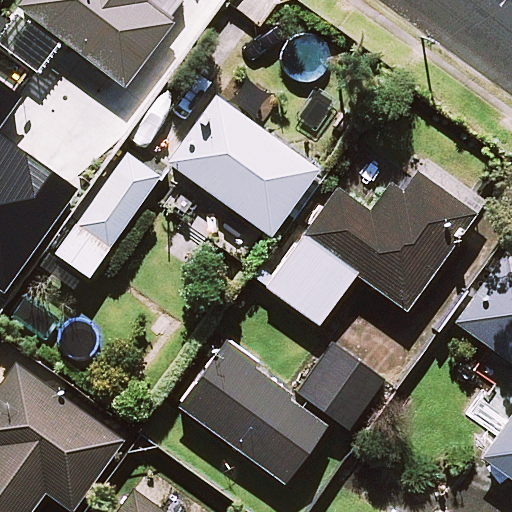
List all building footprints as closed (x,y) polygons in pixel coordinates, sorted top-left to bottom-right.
[(142,0),(21,0),(17,5),(122,85),(169,22),(142,1),(142,0)] [(316,169),(218,99),(172,163),(270,233),(316,169)] [(121,137),(87,113),(54,158),(88,182),(121,137)] [(161,179),(127,155),(56,252),(89,276),(161,179)] [(474,213),(419,172),(403,193),(391,185),(371,211),(339,188),(267,286),(318,323),(356,272),(404,308),(474,213)] [(455,321),(501,355),(486,375),(498,384),(477,412),(501,429),(481,455),(511,477),(511,247),(510,246),(455,321)] [(382,376),(337,343),(300,393),(345,426),(382,376)] [(327,422),(294,397),(223,345),(179,405),(283,482),(327,422)] [(122,439),(13,362),(0,380),(0,511),(27,511),(44,489),(72,509),(122,439)] [(165,511),(133,489),(117,511),(165,511)]
